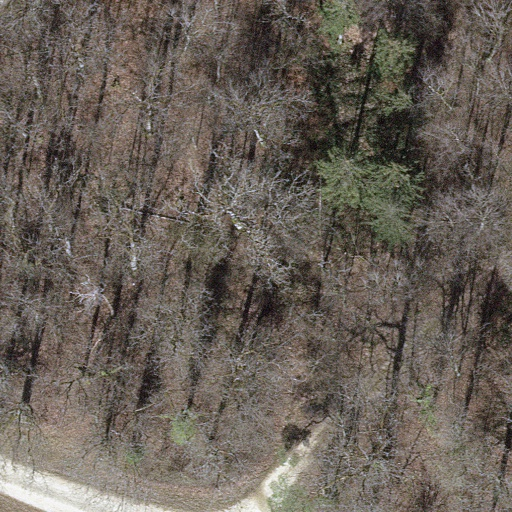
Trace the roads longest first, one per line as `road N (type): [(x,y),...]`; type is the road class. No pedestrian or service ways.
road 1 (track): [(511,248),(453,296),(263,511)]
road 2 (track): [(0,441),(149,511)]
